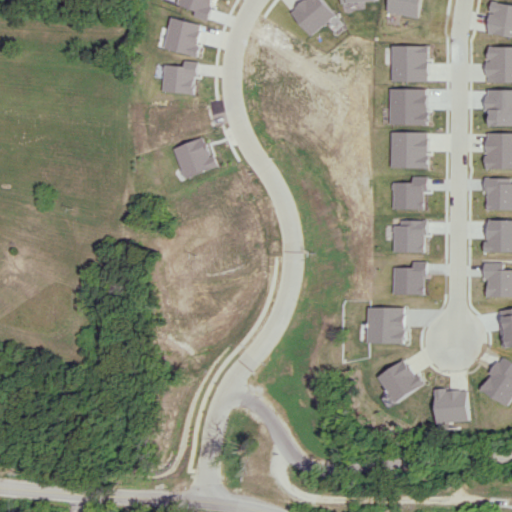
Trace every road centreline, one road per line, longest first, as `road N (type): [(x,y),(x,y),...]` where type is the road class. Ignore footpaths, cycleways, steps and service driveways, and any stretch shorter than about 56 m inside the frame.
road 1 (residential): [(204,500),(220,395),(276,314),(291,266),(288,217),(240,124),(228,75),(254,0)]
road 2 (residential): [(460,0),(454,348)]
road 3 (residential): [(229,383),(303,463),(330,469),(511,451)]
road 4 (tertiary): [(0,485),(273,511)]
